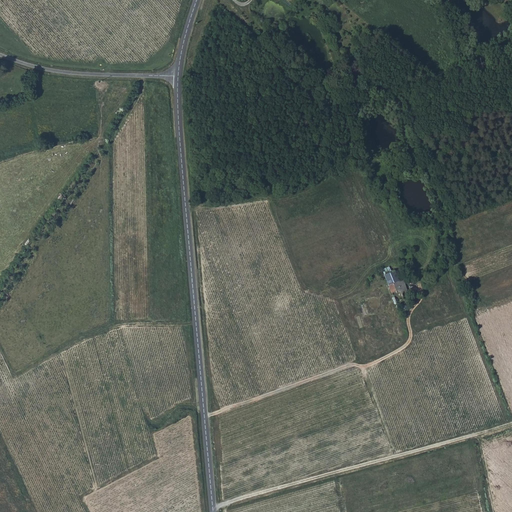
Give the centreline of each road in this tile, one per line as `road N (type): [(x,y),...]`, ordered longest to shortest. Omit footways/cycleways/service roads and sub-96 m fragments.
road 1 (tertiary): [(213,511),(178,110),(196,0)]
road 2 (track): [(511,422),(225,503)]
